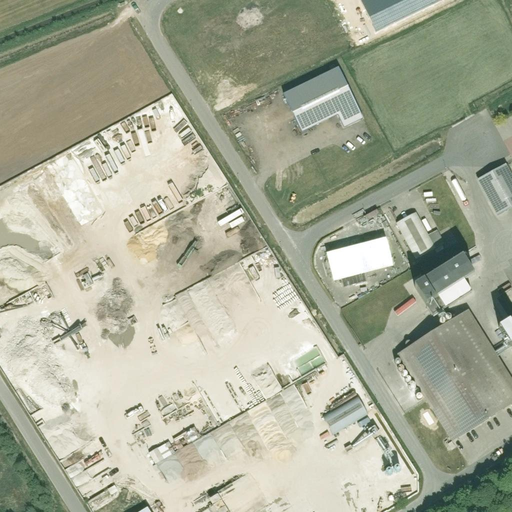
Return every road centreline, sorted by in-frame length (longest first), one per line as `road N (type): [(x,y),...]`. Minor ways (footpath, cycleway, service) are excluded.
road 1 (unclassified): [(301,266),(156,31),(152,11),(164,0)]
road 2 (unclassified): [(441,487),(301,266)]
road 3 (unclassified): [(301,266),(300,246),(313,234),(477,143)]
